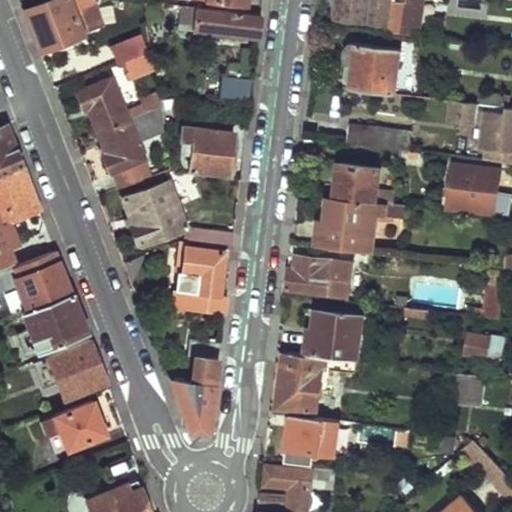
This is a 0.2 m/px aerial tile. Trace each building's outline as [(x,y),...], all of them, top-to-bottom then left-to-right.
[(43,0),(24,7),(40,48),(105,24),(95,0),(43,0)] [(338,0),(336,17),(388,23),(387,31),(425,36),(429,0),(338,0)] [(511,0),(486,0),(486,15),(511,16),(511,0)] [(197,8),(194,30),(258,38),(261,16),(197,8)] [(109,45),(117,62),(126,58),(146,49),(139,32),(109,45)] [(344,52),(344,54),(345,57),(346,61),(348,64),(356,64),(353,86),(395,91),(402,48),(351,41),(350,45),(348,46),(345,50),(344,52)] [(146,49),(126,58),(133,75),(156,65),(153,47),(146,49)] [(112,76),(77,90),(85,111),(89,108),(97,130),(162,103),(160,90),(139,99),(141,104),(126,109),(112,76)] [(482,92),(480,101),(482,102),(506,105),(509,105),(511,95),(482,92)] [(455,99),(452,119),(486,123),(483,146),(490,147),(489,157),(511,159),(511,105),(509,105),(506,105),(505,112),(482,109),(482,102),(480,101),(455,99)] [(482,102),(482,109),(505,112),(506,105),(482,102)] [(162,103),(97,130),(106,152),(103,154),(116,188),(153,175),(135,134),(150,127),(153,134),(165,129),(162,103)] [(6,124),(0,126),(0,174),(22,166),(14,146),(6,124)] [(352,124),(349,141),(409,148),(412,130),(352,124)] [(183,126),(181,141),(192,143),(189,168),(228,174),(234,134),(183,126)] [(341,161),(337,196),(395,203),(397,192),(378,190),(381,166),(341,161)] [(455,162),(450,206),(495,211),(501,168),(455,162)] [(22,166),(0,174),(0,262),(13,257),(7,243),(0,225),(13,219),(39,208),(37,204),(22,166)] [(164,181),(119,199),(137,245),(182,227),(164,181)] [(334,221),(337,196),(326,195),(323,221),(334,221)] [(319,220),(317,243),(374,250),(377,219),(383,220),(383,213),(405,216),(407,205),(395,203),(337,196),(334,221),(323,221),(319,220)] [(13,219),(0,225),(7,243),(21,237),(13,219)] [(189,234),(188,242),(231,247),(233,232),(196,229),(189,234)] [(496,241),(493,265),(505,267),(508,252),(510,243),(496,241)] [(181,245),(178,273),(183,273),(187,246),(181,245)] [(178,273),(174,310),(183,306),(223,311),(225,292),(220,291),(225,251),(187,246),(183,273),(178,273)] [(13,257),(0,262),(0,287),(11,283),(22,310),(72,290),(62,267),(55,249),(16,265),(13,257)] [(289,270),(287,286),(351,295),(356,262),(295,253),(294,267),(290,266),(289,270)] [(132,254),(123,258),(130,277),(140,273),(132,254)] [(484,298),(492,299),(490,316),(502,318),(504,284),(487,282),(484,298)] [(72,290),(22,310),(38,349),(87,330),(80,312),(72,290)] [(406,315),(431,318),(432,309),(407,306),(406,315)] [(311,324),(308,352),(358,359),(363,313),(319,307),(316,325),(311,324)] [(469,332),(466,353),(489,356),(492,335),(469,332)] [(90,337),(47,355),(64,398),(107,381),(99,361),(90,337)] [(192,380),(170,377),(189,428),(208,431),(217,362),(219,342),(188,338),(186,355),(196,355),(192,380)] [(285,350),(277,405),(319,410),(324,371),(331,371),(331,367),(356,370),(358,359),(308,352),(285,350)] [(458,372),(455,401),(480,405),(484,375),(458,372)] [(94,399),(44,418),(51,436),(61,431),(67,447),(107,431),(94,399)] [(292,413),(287,446),(336,453),(340,419),(292,413)] [(458,436),(444,434),(442,449),(456,451),(458,436)] [(487,434),(478,442),(484,448),(492,440),(487,434)] [(475,439),(463,448),(511,501),(511,478),(484,448),(478,442),(475,439)] [(273,485),(276,464),(268,463),(266,485),(273,485)] [(261,492),(260,503),(310,509),(313,483),(335,485),(337,468),(316,465),(315,469),(276,464),(273,485),(292,488),(291,496),(261,492)] [(151,511),(137,477),(90,495),(96,511),(151,511)] [(479,511),(463,493),(442,511),(479,511)]
